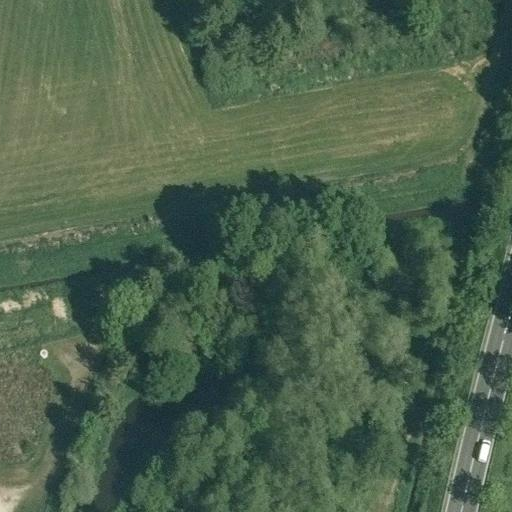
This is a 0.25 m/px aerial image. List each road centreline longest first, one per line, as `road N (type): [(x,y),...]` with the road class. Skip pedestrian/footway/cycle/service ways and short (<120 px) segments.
road 1 (primary): [(458,511),(511,275)]
road 2 (track): [(506,0),(466,147)]
